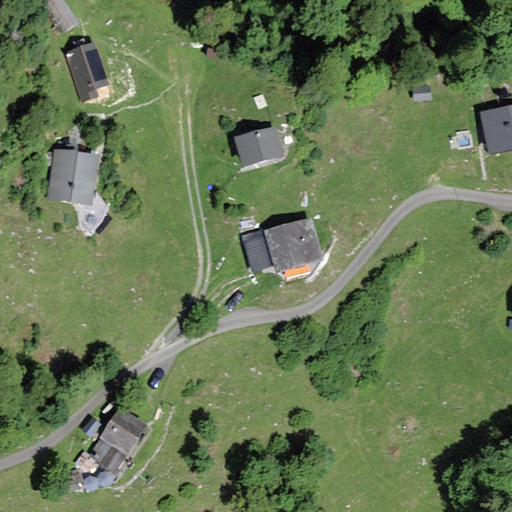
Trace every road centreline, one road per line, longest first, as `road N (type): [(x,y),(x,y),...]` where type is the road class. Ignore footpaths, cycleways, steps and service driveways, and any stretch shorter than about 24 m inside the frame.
road 1 (unclassified): [(511,198),(442,192),(413,200),(310,308),(188,337),(122,378),(60,433),(0,463)]
road 2 (track): [(190,108),(187,150),(205,273),(199,291)]
